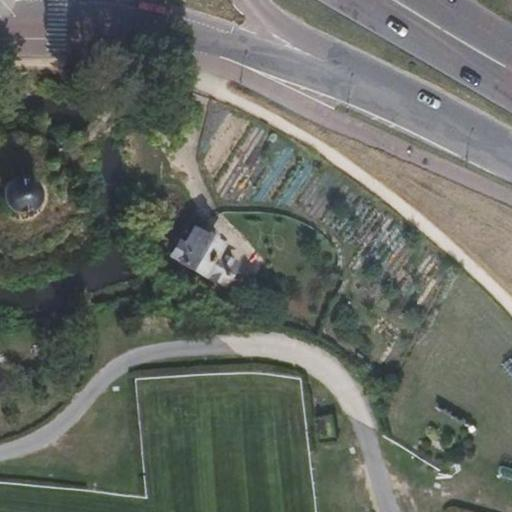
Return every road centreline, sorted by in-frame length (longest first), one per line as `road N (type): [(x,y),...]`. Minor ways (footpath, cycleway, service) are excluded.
road 1 (unclassified): [(0,24),(144,25),(342,65)]
road 2 (secondary): [(342,65),(511,148)]
road 3 (primary): [(511,71),(391,0)]
